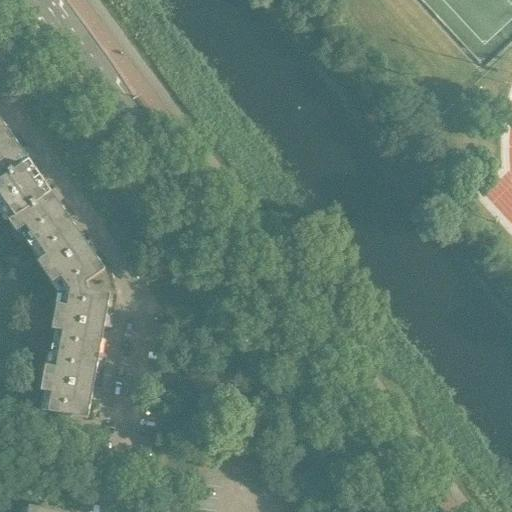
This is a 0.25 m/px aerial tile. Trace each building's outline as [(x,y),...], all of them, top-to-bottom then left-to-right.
[(0,141),(10,135),(0,120),(0,141)] [(35,158),(33,156),(27,147),(21,151),(10,135),(0,141),(0,203),(39,177),(29,162),(35,158)] [(39,177),(0,203),(0,210),(15,233),(24,227),(34,241),(35,242),(68,219),(57,203),(63,199),(56,188),(50,192),(39,177)] [(68,219),(35,242),(34,241),(28,245),(39,260),(36,263),(51,284),(60,278),(69,291),(86,287),(85,284),(104,270),(93,254),(99,250),(91,239),(85,243),(68,219)] [(111,329),(113,315),(106,314),(109,295),(87,291),(86,287),(69,291),(66,307),(55,305),(51,330),(54,331),(51,350),(58,351),(58,350),(98,357),(104,327),(111,329)] [(58,350),(58,351),(55,368),(44,366),(40,392),(50,394),(47,413),(67,416),(69,419),(72,417),(87,420),(90,400),(97,402),(100,389),(93,387),(98,357),(58,350)]
